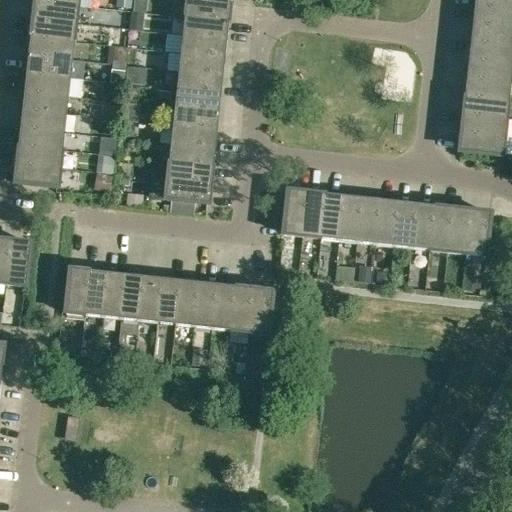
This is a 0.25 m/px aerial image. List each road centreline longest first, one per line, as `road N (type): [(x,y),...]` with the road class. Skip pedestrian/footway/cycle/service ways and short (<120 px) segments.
road 1 (residential): [(249,157),(264,22),(438,41)]
road 2 (residential): [(422,176),(249,157)]
road 3 (residential): [(87,217),(240,235)]
road 4 (residential): [(22,501),(40,355)]
road 5 (residential): [(422,176),(438,41)]
